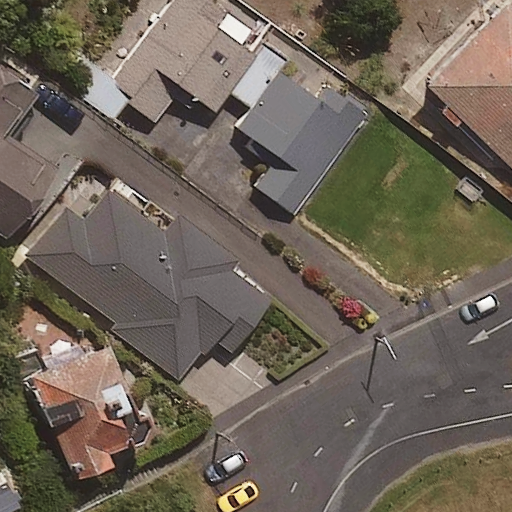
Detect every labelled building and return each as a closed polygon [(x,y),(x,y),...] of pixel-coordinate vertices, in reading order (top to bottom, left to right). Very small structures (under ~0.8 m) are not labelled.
[(263,24),(229,0),(160,0),(107,76),(81,58),(62,83),(111,117),(124,98),(153,119),(176,86),(210,110),(226,87),(246,102),(279,56),(253,38),(263,24)] [(479,0),(411,72),(432,92),(426,99),(447,119),(454,112),(511,167),(511,7),(504,0),(479,0)] [(0,113),(25,77),(0,60),(0,219),(43,157),(0,127),(0,113)] [(353,124),(275,68),(236,123),(275,151),(252,184),(291,212),(353,124)] [(159,227),(91,175),(29,256),(116,323),(113,327),(175,375),(207,333),(224,345),(262,296),(213,259),(219,251),(170,213),(159,227)] [(14,366),(67,475),(98,460),(94,452),(141,428),(92,328),(14,366)]
